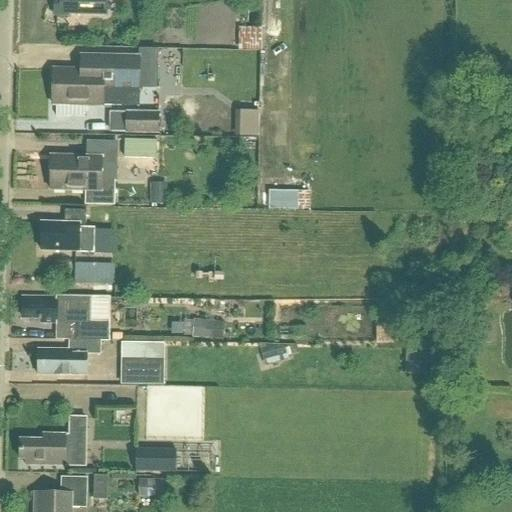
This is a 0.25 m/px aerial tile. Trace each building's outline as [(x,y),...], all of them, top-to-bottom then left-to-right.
[(55,0),(55,17),(70,17),(70,16),(107,17),(107,0),(55,0)] [(256,50),(256,29),(235,28),(234,49),(256,50)] [(119,58),(92,57),(82,57),(81,72),(55,72),(54,106),(103,107),(121,107),(125,104),(125,89),(139,89),(140,58),(119,58)] [(167,114),(167,97),(154,97),(154,113),(125,112),(124,135),(158,135),(158,114),(167,114)] [(232,112),(232,137),(253,137),(253,111),(232,112)] [(157,142),(125,141),(124,159),(157,161),(157,142)] [(114,207),(115,183),(102,183),(102,159),(52,157),(51,192),(87,193),(87,206),(114,207)] [(309,212),(309,193),(268,192),(268,211),(309,212)] [(44,225),(43,252),(79,254),(79,255),(95,255),(96,230),(86,230),(87,213),(66,212),(65,225),(44,225)] [(100,266),(76,265),(76,285),(99,286),(100,266)] [(102,342),(102,343),(110,343),(111,325),(110,299),(91,299),(58,299),(58,300),(25,299),(24,320),(43,320),(43,325),(64,325),(64,326),(76,326),(76,342),(102,342)] [(195,319),(194,338),(224,341),(226,322),(195,319)] [(488,324),(467,324),(467,344),(488,344),(488,324)] [(76,342),(70,342),(70,352),(40,352),(39,377),(88,377),(88,356),(102,357),(102,343),(102,342),(76,342)] [(163,386),(163,361),(164,344),(121,344),(120,386),(163,386)] [(285,349),(268,354),(272,366),(288,361),(285,349)] [(87,468),(88,420),(72,419),(71,437),(45,436),(45,442),(22,442),(22,461),(27,461),(27,467),(87,468)] [(192,474),(192,453),(176,453),(176,450),(135,450),(134,473),(175,474),(192,474)] [(87,509),(88,480),(62,479),(62,495),(36,495),(35,511),(72,511),(72,509),(87,509)] [(163,498),(163,480),(138,480),(138,498),(163,498)]
